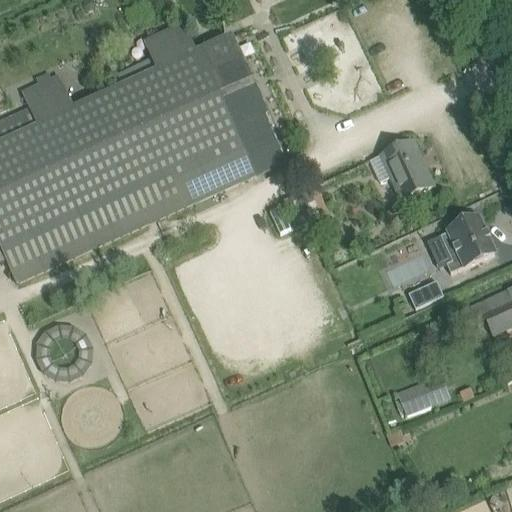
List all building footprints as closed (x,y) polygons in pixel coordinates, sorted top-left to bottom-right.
[(308,67),(351,45),(334,12),(291,34),(308,67)] [(230,42),(221,46),(219,42),(193,54),(182,29),(146,46),(153,62),(119,78),(124,90),(72,114),(57,80),(23,95),(30,113),(0,126),(0,208),(253,93),(258,91),(255,83),(250,85),(230,42)] [(0,266),(7,263),(18,286),(286,164),(253,93),(0,208),(0,266)] [(434,190),(413,144),(382,159),(403,204),(434,190)] [(321,205),(314,190),(298,197),(305,212),(321,205)] [(495,257),(479,222),(441,239),(453,264),(447,267),(451,276),(495,257)] [(444,299),(437,284),(409,297),(416,312),(444,299)] [(483,320),(492,340),(511,331),(511,308),(505,294),(466,311),(472,325),(483,320)] [(407,419),(451,401),(442,379),(398,397),(407,419)] [(459,396),(463,405),(475,400),(471,390),(459,396)] [(406,444),(401,432),(387,437),(392,450),(406,444)]
